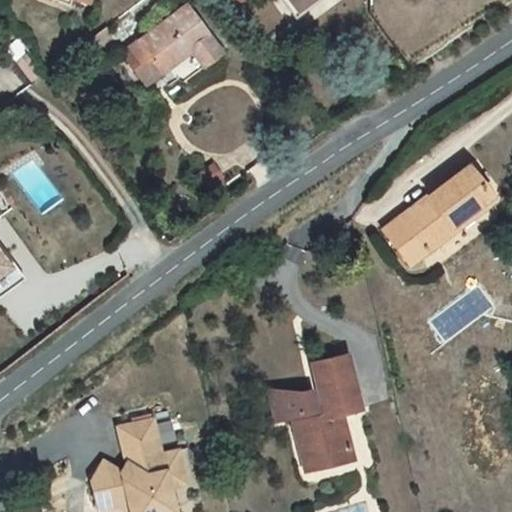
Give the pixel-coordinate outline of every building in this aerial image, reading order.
[(305,0),(287,0),(294,9),(305,0)] [(143,84),(147,81),(176,59),(174,56),(186,48),(203,35),(183,8),(120,54),(143,84)] [(84,45),(86,49),(109,33),(105,29),(84,45)] [(203,35),(186,48),(203,71),(220,57),(203,35)] [(13,63),(24,55),(25,53),(16,42),(4,50),(13,63)] [(39,75),(24,55),(13,63),(12,63),(27,83),(39,75)] [(199,193),(222,178),(211,163),(189,177),(199,193)] [(487,197),(465,168),(443,184),(445,187),(439,192),(436,189),(379,230),(405,266),(451,231),(447,227),(487,197)] [(445,187),(443,184),(436,189),(439,192),(445,187)] [(451,231),(490,201),(487,197),(447,227),(451,231)] [(0,297),(23,280),(0,249),(0,297)] [(345,356),(309,365),(319,409),(312,411),(308,392),(298,394),(264,390),(271,420),(303,414),(305,421),(299,422),(307,460),(346,452),(337,414),(357,410),(345,356)] [(164,479),(181,475),(175,452),(158,455),(154,453),(157,448),(150,421),(116,428),(124,464),(118,472),(101,462),(88,483),(92,501),(111,497),(113,505),(124,511),(170,511),(166,488),(164,479)] [(307,460),(299,422),(290,424),(301,471),(347,460),(346,452),(307,460)] [(164,479),(166,488),(182,484),(181,475),(164,479)] [(20,497),(28,511),(33,511),(50,503),(41,486),(20,497)] [(113,505),(111,497),(92,501),(94,510),(113,505)]
